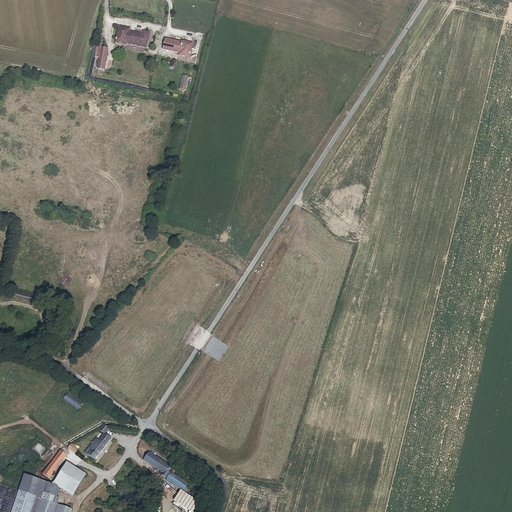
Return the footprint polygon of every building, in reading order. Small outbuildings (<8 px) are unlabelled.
[(130,27),(119,25),(115,41),(127,43),(127,42),(146,46),(150,31),(143,30),(142,33),(129,30),(130,27)] [(181,41),(165,37),(163,48),(179,51),(179,54),(190,56),(193,42),(181,40),(181,41)] [(108,47),(98,45),(96,55),(99,56),(97,67),(104,68),(108,47)] [(38,298),(14,293),(13,300),(41,306),(42,302),(37,301),(38,298)] [(82,405),(67,395),(64,400),(78,410),(82,405)] [(98,440),(97,440),(87,455),(96,461),(111,439),(106,435),(109,429),(104,426),(100,432),(103,433),(105,435),(100,442),(98,440)] [(71,446),(69,450),(76,455),(79,451),(71,446)] [(172,468),(149,452),(144,460),(162,472),(161,475),(165,478),(169,472),(172,468)] [(43,475),(50,479),(67,456),(64,454),(62,456),(59,454),(43,475)] [(87,475),(67,463),(55,482),(50,485),(59,491),(60,489),(73,497),(87,475)] [(188,496),(190,494),(167,479),(171,473),(169,472),(165,478),(164,480),(181,491),(188,496)] [(193,488),(171,473),(167,479),(190,494),(193,488)] [(181,491),(174,501),(190,511),(198,511),(203,505),(188,496),(181,491)] [(44,494),(42,499),(54,503),(55,497),(44,494)] [(32,511),(37,498),(29,495),(23,511),(32,511)] [(37,498),(32,511),(54,511),(57,504),(54,503),(42,499),(37,498)]
